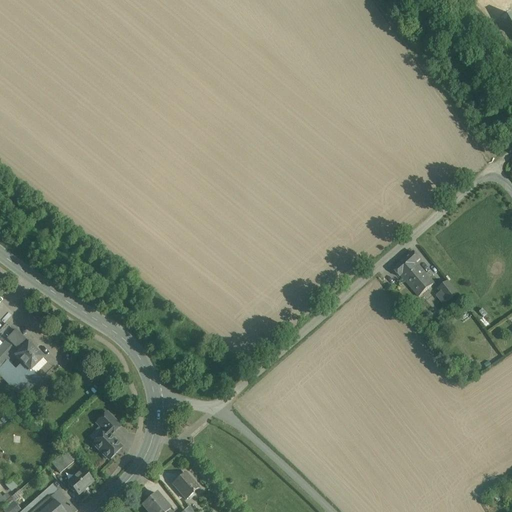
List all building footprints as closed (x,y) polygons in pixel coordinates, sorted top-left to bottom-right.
[(414,253),(394,271),(400,278),(416,263),(420,260),(414,253)] [(434,284),(416,263),(401,277),(419,298),(434,284)] [(448,282),(438,290),(441,294),(447,302),(458,294),(448,282)] [(443,306),(447,302),(441,294),(437,298),(443,306)] [(6,324),(0,331),(0,333),(3,336),(10,328),(6,324)] [(10,328),(3,336),(7,340),(8,340),(15,332),(11,328),(10,328)] [(27,344),(15,332),(8,340),(19,352),(27,344)] [(23,365),(15,373),(5,364),(13,355),(14,357),(19,352),(8,340),(7,340),(0,348),(0,376),(25,403),(43,385),(30,372),(23,365)] [(43,359),(28,343),(27,344),(19,352),(14,357),(23,365),(30,372),(43,359)] [(479,367),(476,363),(467,369),(470,373),(479,367)] [(120,426),(107,413),(97,424),(106,433),(106,432),(110,436),(120,426)] [(110,436),(106,432),(106,433),(94,445),(109,460),(121,448),(110,436)] [(72,435),(64,443),(70,449),(78,441),(72,435)] [(177,455),(173,450),(168,455),(172,459),(177,455)] [(65,452),(51,464),(60,474),(74,463),(65,452)] [(83,470),(67,484),(78,496),(93,482),(83,470)] [(185,474),(173,485),(186,500),(194,493),(193,493),(198,489),(185,474)] [(52,485),(22,511),(34,511),(50,498),(58,491),(52,485)] [(0,503),(10,499),(7,491),(0,494),(0,503)] [(76,511),(58,491),(50,498),(62,511),(76,511)] [(16,494),(4,504),(8,508),(13,503),(13,504),(20,498),(16,494)] [(164,502),(161,498),(161,499),(156,494),(142,506),(147,511),(170,511),(169,511),(170,510),(164,503),(164,502)] [(62,511),(50,498),(34,511),(62,511)] [(8,508),(7,509),(9,511),(17,511),(19,510),(13,504),(13,503),(8,508)]
